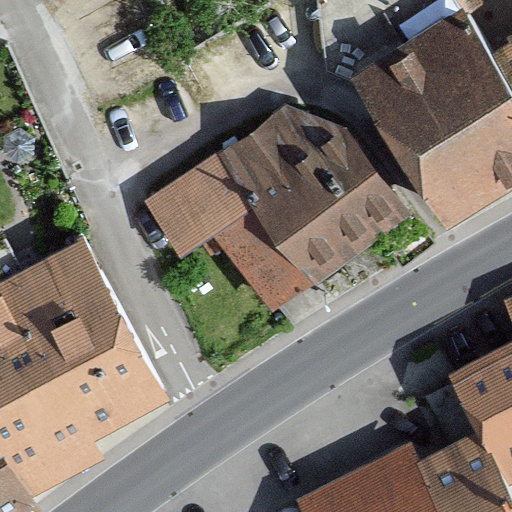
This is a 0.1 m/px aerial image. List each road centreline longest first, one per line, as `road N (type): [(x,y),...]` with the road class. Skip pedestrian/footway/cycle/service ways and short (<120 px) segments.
road 1 (residential): [(210,433),(4,0)]
road 2 (tertiary): [(210,433),(511,250)]
road 3 (tertiary): [(99,511),(210,433)]
